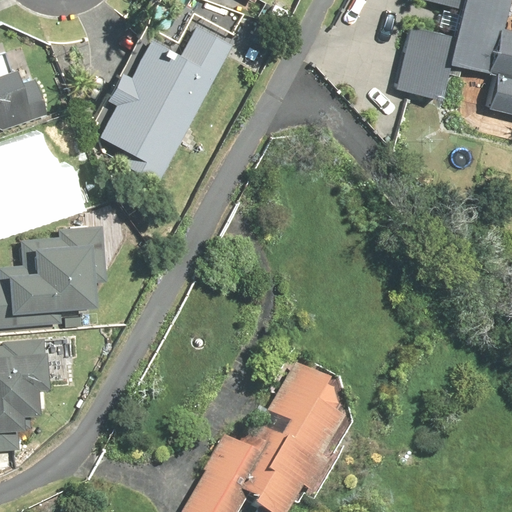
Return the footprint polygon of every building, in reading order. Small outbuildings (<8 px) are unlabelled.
[(257,0),(236,0),(253,9),(257,0)] [(503,0),(422,0),(446,6),(445,11),(440,10),(436,27),(448,30),(446,34),(407,25),(391,89),(435,99),(442,65),(490,75),(483,109),(511,115),(511,30),(498,27),(503,0)] [(112,162),(155,184),(229,45),(193,26),(178,56),(148,39),(127,77),(117,72),(101,101),(111,106),(93,138),(118,151),(112,162)] [(0,128),(44,113),(32,81),(18,86),(5,50),(0,52),(0,128)] [(0,230),(73,205),(49,139),(0,156),(0,230)] [(55,239),(18,238),(17,265),(0,264),(0,287),(2,288),(1,307),(87,311),(90,244),(73,243),(73,230),(55,230),(55,239)] [(43,344),(0,343),(0,450),(14,451),(14,431),(27,431),(27,415),(32,415),(32,393),(43,393),(43,344)] [(236,418),(179,511),(236,511),(238,509),(243,511),(281,511),(308,467),(318,473),(344,430),(331,384),(293,364),(265,415),(279,423),(272,438),(236,418)]
